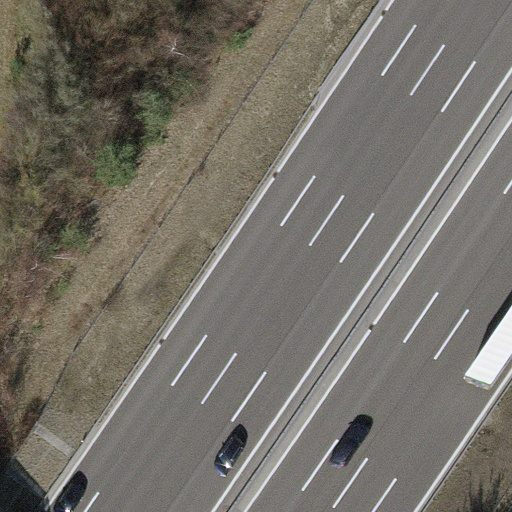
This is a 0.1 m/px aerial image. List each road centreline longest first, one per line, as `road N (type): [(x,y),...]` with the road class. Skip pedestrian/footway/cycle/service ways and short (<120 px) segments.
road 1 (motorway): [(497,0),(150,511)]
road 2 (motorway): [(312,511),(511,216)]
